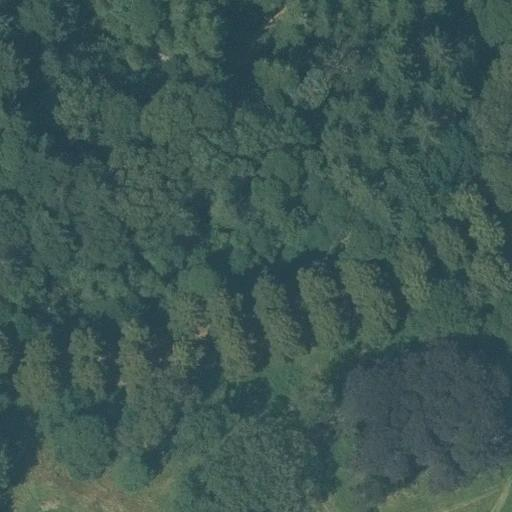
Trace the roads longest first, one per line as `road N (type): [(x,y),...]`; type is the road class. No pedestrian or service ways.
road 1 (unclassified): [(0,370),(173,352),(511,249)]
road 2 (track): [(300,511),(324,453),(351,301)]
